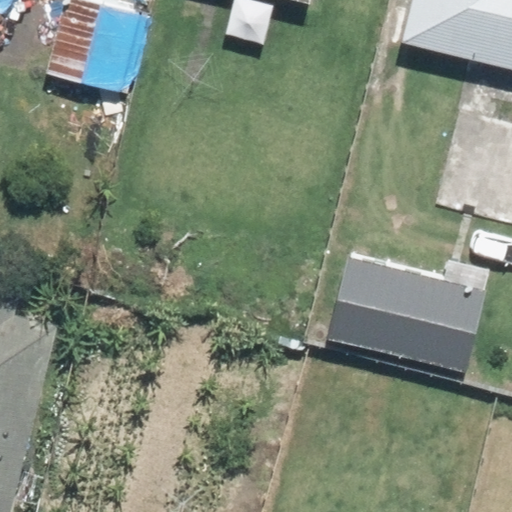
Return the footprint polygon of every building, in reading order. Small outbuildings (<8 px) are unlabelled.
[(143,0),(56,0),(49,76),(135,84),(143,0)] [(216,0),(207,42),(258,53),(269,0),(216,0)] [(511,0),(416,0),(409,33),(511,58),(511,0)] [(511,114),(453,102),(432,201),(511,218),(511,114)] [(492,280),(347,252),(333,331),(477,358),(492,280)] [(0,511),(16,511),(61,318),(18,308),(24,281),(0,275),(0,511)]
